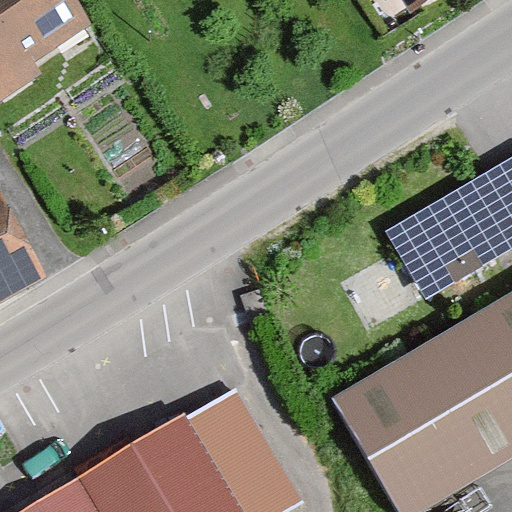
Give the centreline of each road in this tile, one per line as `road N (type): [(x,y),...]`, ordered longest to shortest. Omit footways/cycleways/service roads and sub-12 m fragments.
road 1 (tertiary): [(0,349),(511,38)]
road 2 (unknown): [(82,264),(0,144)]
